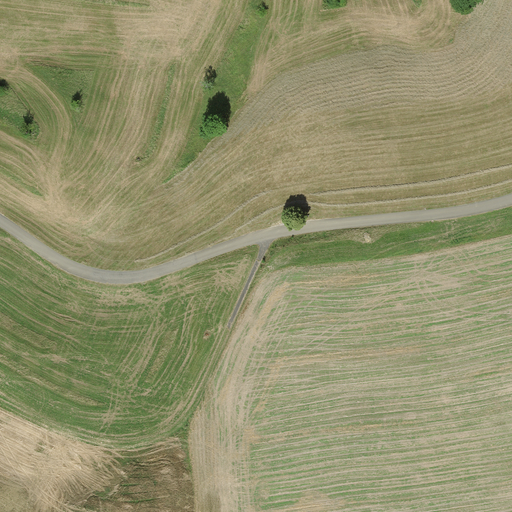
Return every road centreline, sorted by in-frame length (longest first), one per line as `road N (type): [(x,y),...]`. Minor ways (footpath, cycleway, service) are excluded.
road 1 (unclassified): [(0,221),(50,259),(113,279),(263,236),(511,198)]
road 2 (track): [(263,236),(188,413),(154,437),(108,444)]
